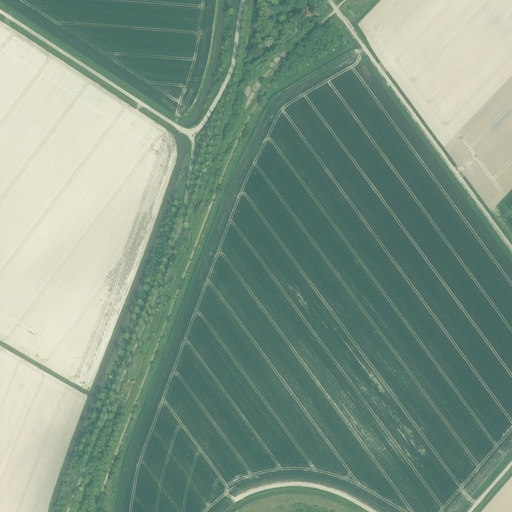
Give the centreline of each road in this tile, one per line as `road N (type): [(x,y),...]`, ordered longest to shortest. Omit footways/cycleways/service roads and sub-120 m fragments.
road 1 (track): [(68,511),(180,227),(190,131)]
road 2 (unclassified): [(242,0),(232,66),(190,131),(0,11)]
road 3 (unclassified): [(511,248),(328,0)]
road 4 (track): [(235,500),(307,485),(372,511)]
